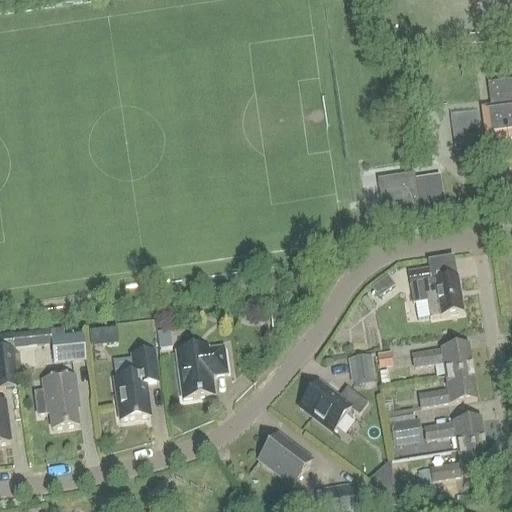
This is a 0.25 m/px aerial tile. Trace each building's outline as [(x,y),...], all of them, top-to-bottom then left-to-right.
[(481,110),(485,143),(511,139),(511,82),(487,86),(490,109),(481,110)] [(413,176),(376,182),(383,225),(420,219),(413,176)] [(440,319),(462,316),(456,280),(431,285),(429,272),(397,277),(400,291),(423,287),(429,321),(440,319)] [(387,278),(371,290),(378,300),(394,288),(387,278)] [(287,329),(285,315),(269,317),(271,331),(287,329)] [(12,339),(13,352),(51,348),(53,364),(85,361),(82,337),(64,339),(63,332),(63,331),(51,332),(51,334),(51,335),(12,339)] [(91,333),(92,348),(101,347),(100,332),(91,333)] [(159,351),(172,350),(170,333),(157,335),(159,351)] [(442,366),(444,381),(472,376),(467,348),(411,357),(413,370),(442,366)] [(182,402),(214,398),(211,379),(227,377),(223,349),(207,352),(207,350),(175,355),(182,402)] [(0,390),(17,388),(12,353),(0,354),(0,390)] [(119,423),(150,419),(145,386),(157,385),(153,355),(131,358),(134,378),(114,381),(119,423)] [(392,369),(390,355),(376,357),(379,371),(392,369)] [(370,359),(350,361),(354,385),(374,382),(370,359)] [(472,376),(444,381),(446,393),(417,398),(419,411),(476,402),(472,376)] [(42,383),(43,394),(33,395),(36,419),(50,417),(52,432),(78,429),(74,402),(77,402),(74,379),(42,383)] [(338,401),(317,385),(299,409),(332,434),(349,411),(358,418),(367,406),(346,390),(338,401)] [(0,447),(10,446),(4,402),(0,402),(0,447)] [(415,423),(413,413),(386,417),(387,427),(415,423)] [(454,440),(456,454),(484,450),(479,422),(423,431),(425,445),(454,440)] [(394,451),(406,449),(402,426),(390,428),(394,451)] [(310,464),(276,439),(259,463),(292,488),(310,464)] [(484,450),(456,454),(458,467),(429,472),(431,481),(431,485),(488,476),(484,450)] [(373,475),(377,497),(397,494),(392,471),(373,475)] [(431,481),(429,472),(418,474),(420,487),(431,485),(431,481)] [(356,511),(353,490),(321,495),(324,511),(356,511)]
